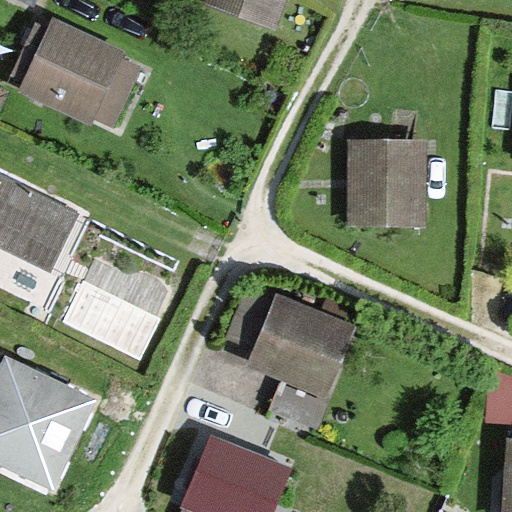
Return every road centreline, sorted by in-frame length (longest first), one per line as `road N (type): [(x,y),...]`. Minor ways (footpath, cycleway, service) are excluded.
road 1 (residential): [(511,368),(243,244)]
road 2 (unknown): [(10,157),(243,244)]
